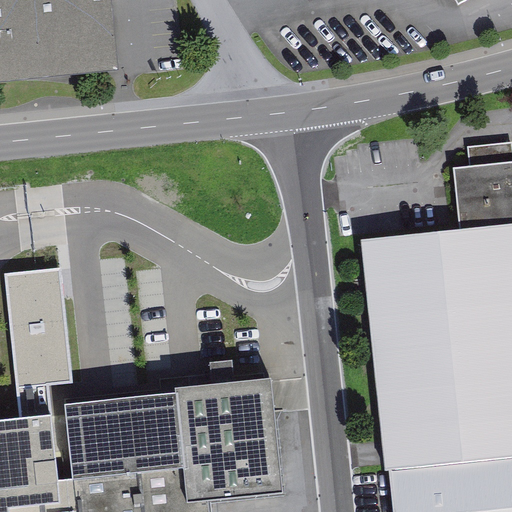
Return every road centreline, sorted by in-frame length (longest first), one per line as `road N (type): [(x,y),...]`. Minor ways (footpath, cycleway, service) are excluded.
road 1 (unclassified): [(339,511),(292,113)]
road 2 (secondary): [(0,142),(292,113)]
road 3 (secondary): [(292,113),(511,68)]
